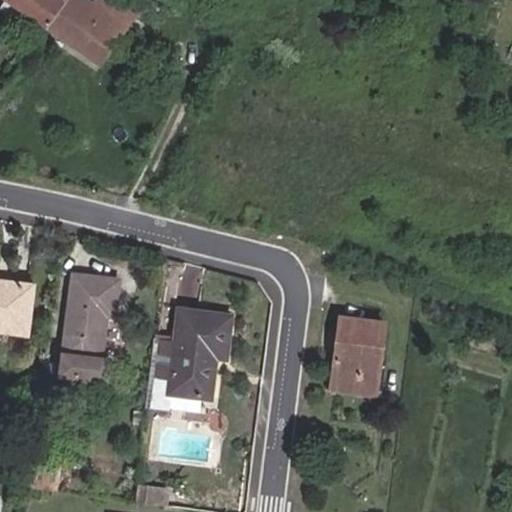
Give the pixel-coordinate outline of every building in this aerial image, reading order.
[(10,0),(47,25),(63,0),(10,0)] [(109,0),(97,0),(94,4),(88,0),(63,0),(47,25),(100,62),(126,27),(133,17),(109,0)] [(118,281),(74,276),(65,354),(62,376),(105,381),(108,359),(100,358),(105,315),(114,316),(118,281)] [(0,329),(25,333),(31,285),(0,282),(0,329)] [(231,317),(181,310),(176,345),(172,380),(170,393),(210,398),(214,359),(225,360),(231,317)] [(345,342),(343,357),(336,356),(332,388),(376,393),(385,323),(341,317),(338,341),(345,342)] [(336,356),(343,357),(345,342),(338,341),(336,356)] [(172,380),(176,345),(156,343),(152,377),(172,380)] [(59,465),(33,462),(29,488),(56,492),(59,465)] [(166,505),(168,492),(138,488),(136,502),(166,505)]
